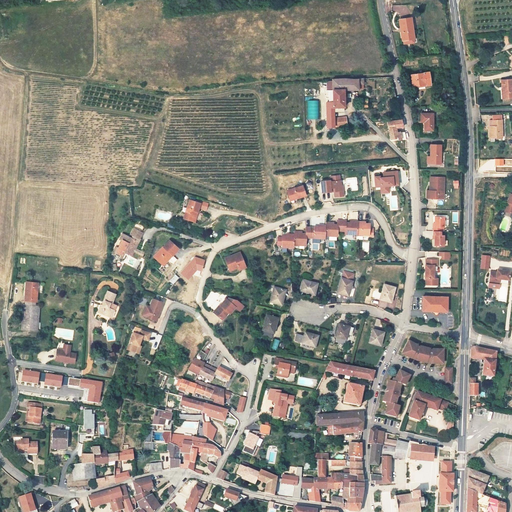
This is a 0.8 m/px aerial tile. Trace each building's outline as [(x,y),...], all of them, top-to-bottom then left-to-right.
[(413,41),(411,18),(399,20),(401,42),(413,41)] [(430,84),(428,72),(411,74),(412,85),(418,84),(419,87),(419,89),(426,88),(426,85),(430,84)] [(328,127),(348,124),(347,115),(333,117),(333,112),(343,111),(343,107),(344,107),(343,90),(357,89),(358,89),(358,84),(363,84),(362,78),(347,80),(342,79),(331,80),(333,100),(327,101),(328,127)] [(511,83),(511,79),(501,80),(502,98),(511,97),(511,83)] [(318,101),(308,100),(308,119),(318,119),(318,101)] [(426,132),(433,132),(432,113),(421,114),(421,123),(426,123),(426,132)] [(489,126),(489,139),(502,139),(502,116),(493,116),(493,126),(489,126)] [(404,133),(402,132),(401,132),(397,133),(396,127),(402,126),(400,119),(388,121),(392,143),(405,140),(404,136),(404,133)] [(439,164),(440,145),(431,145),(430,163),(439,164)] [(383,176),(374,176),(375,187),(380,187),(381,194),(390,193),(389,186),(394,186),(399,185),(397,171),(382,172),(383,176)] [(330,180),(320,181),(321,193),(331,192),(333,192),(334,197),(344,196),(343,185),(341,185),(341,180),(340,180),(339,175),(330,176),(330,180)] [(444,177),(430,177),(430,190),(427,190),(427,198),(444,199),(444,177)] [(286,194),(289,201),(290,203),(296,200),(305,197),(301,188),(286,194)] [(183,222),(192,225),(195,214),(198,215),(200,207),(189,203),(183,222)] [(433,227),(433,236),(434,236),(434,239),(434,246),(443,246),(443,236),(440,236),(440,228),(444,228),(444,217),(434,217),(434,224),(434,227),(433,227)] [(325,226),(325,236),(337,237),(337,231),(341,231),(341,221),(337,221),(337,226),(333,225),(330,225),(330,224),(325,223),(325,226)] [(341,221),(341,231),(345,231),(345,235),(357,235),(357,222),(353,222),(352,223),(350,223),(345,223),(345,221),(341,221)] [(358,221),(357,235),(368,235),(369,236),(373,236),(373,228),(369,228),(370,223),(366,222),(366,221),(358,221)] [(310,228),(309,239),(325,239),(325,236),(325,226),(321,226),(321,228),(318,227),(314,227),(314,228),(310,228)] [(113,257),(120,261),(123,255),(125,256),(129,258),(133,249),(136,251),(139,245),(136,244),(138,241),(139,242),(145,230),(140,227),(140,229),(136,227),(131,238),(133,239),(132,242),(123,237),(121,243),(123,244),(119,252),(117,251),(113,257)] [(294,235),(293,246),(305,246),(305,238),(309,239),(310,228),(306,228),(305,235),(301,235),(298,234),(298,233),(294,233),(294,235)] [(138,241),(136,244),(139,245),(147,231),(145,230),(139,242),(138,241)] [(277,238),(277,246),(281,246),(281,248),(293,249),(293,246),(294,235),(289,235),(289,237),(286,237),(282,237),(282,239),(277,238)] [(175,261),(181,254),(172,245),(156,261),(163,269),(173,259),(175,261)] [(133,249),(129,258),(132,259),(134,255),(143,259),(144,256),(136,252),(136,251),(133,249)] [(239,266),(241,269),(241,270),(248,267),(241,253),(227,260),(232,270),(239,266)] [(490,255),(482,254),(480,268),(489,269),(490,255)] [(195,256),(180,272),(188,279),(197,270),(201,271),(205,260),(195,256)] [(173,259),(163,269),(164,270),(175,261),(173,259)] [(426,278),(425,285),(435,285),(435,278),(434,278),(434,271),(434,267),(437,267),(437,260),(426,259),(426,265),(426,269),(425,269),(425,278),(426,278)] [(489,282),(496,283),(497,280),(500,280),(501,279),(510,279),(510,271),(497,270),(497,272),(490,272),(489,282)] [(174,274),(169,281),(173,284),(178,277),(174,274)] [(341,277),(337,292),(347,294),(351,279),(341,277)] [(160,291),(167,281),(164,279),(157,289),(160,291)] [(302,280),(300,291),(314,294),(317,284),(302,280)] [(384,285),(381,299),(390,302),(394,287),(384,285)] [(40,287),(31,287),(30,295),(28,295),(27,304),(38,305),(40,287)] [(277,290),(273,304),(273,306),(277,307),(278,306),(283,307),(287,292),(277,290)] [(101,307),(99,314),(111,320),(114,312),(116,307),(112,306),(116,298),(108,295),(104,303),(105,303),(103,308),(101,307)] [(447,298),(423,296),(422,311),(446,312),(447,298)] [(221,306),(215,313),(223,321),(230,314),(231,315),(237,309),(241,313),(245,309),(238,303),(230,300),(228,298),(227,300),(227,301),(222,306),(221,306)] [(386,309),(388,303),(376,299),(374,304),(386,309)] [(149,309),(146,319),(151,321),(153,317),(157,318),(162,304),(152,301),(149,309)] [(25,308),(23,333),(40,335),(42,310),(25,308)] [(264,333),(263,337),(274,340),(279,321),(269,318),(265,333),(264,333)] [(339,323),(336,337),(346,339),(348,333),(351,334),(353,326),(339,323)] [(128,350),(136,352),(138,345),(139,346),(141,341),(141,339),(142,338),(148,340),(150,333),(140,330),(139,335),(133,333),(128,350)] [(373,330),(370,343),(380,345),(383,332),(373,330)] [(304,344),(303,348),(311,350),(312,347),(317,348),(319,337),(306,334),(304,344)] [(414,358),(427,361),(429,362),(443,362),(443,348),(433,348),(433,349),(431,349),(430,349),(430,348),(420,345),(420,346),(417,345),(417,344),(408,340),(402,352),(414,358)] [(64,354),(58,353),(58,354),(62,355),(63,356),(66,356),(67,355),(67,353),(66,352),(67,348),(65,347),(64,354)] [(482,376),(492,377),(494,353),(473,347),(471,348),(469,348),(469,358),(483,361),(482,376)] [(62,355),(58,354),(57,364),(66,365),(70,365),(76,366),(77,356),(71,356),(72,348),(67,348),(66,352),(67,353),(67,355),(66,356),(63,356),(62,355)] [(200,375),(205,363),(195,358),(189,369),(200,375)] [(285,362),(277,360),(276,367),(280,368),(278,375),(289,378),(290,375),(295,376),(298,366),(284,362),(285,362)] [(205,363),(200,375),(206,378),(210,371),(215,374),(217,370),(205,363)] [(331,364),(328,370),(326,373),(330,374),(370,380),(369,382),(373,382),(373,380),(375,373),(375,372),(352,368),(331,364)] [(206,378),(211,381),(215,374),(227,381),(230,375),(231,374),(219,367),(217,370),(215,374),(210,371),(206,378)] [(60,387),(61,376),(22,371),(20,381),(60,387)] [(405,386),(406,383),(409,376),(399,371),(395,378),(393,382),(388,381),(382,402),(387,403),(386,410),(385,414),(396,417),(397,413),(399,407),(395,406),(397,398),(398,399),(400,389),(401,385),(405,386)] [(473,380),(468,379),(467,396),(475,397),(476,385),(473,385),(473,380)] [(187,381),(184,380),(182,387),(187,389),(194,392),(195,390),(204,395),(206,388),(203,387),(195,384),(187,381)] [(204,382),(203,387),(206,388),(213,391),(214,391),(215,387),(204,382)] [(78,396),(96,399),(98,387),(80,384),(78,396)] [(348,384),(344,402),(360,406),(362,397),(365,398),(366,394),(363,394),(364,387),(348,384)] [(213,391),(211,397),(214,398),(213,400),(223,404),(223,397),(223,395),(229,397),(230,393),(223,390),(215,387),(214,391),(213,391)] [(206,388),(204,395),(205,395),(211,397),(213,391),(206,388)] [(273,415),(279,416),(284,418),(288,402),(286,400),(287,395),(281,394),(281,390),(271,389),(269,398),(275,400),(274,403),(275,405),(273,415)] [(446,411),(449,403),(417,392),(408,417),(418,421),(424,405),(437,410),(438,408),(446,411)] [(237,412),(242,411),(246,398),(241,397),(237,412)] [(182,405),(203,410),(205,403),(183,398),(182,405)] [(202,415),(202,420),(203,423),(203,430),(204,435),(212,440),(217,429),(211,424),(209,417),(225,421),(227,410),(223,408),(205,403),(203,410),(202,415)] [(34,415),(33,422),(43,423),(46,408),(32,406),(32,410),(34,411),(34,415)] [(316,416),(317,426),(332,425),(364,422),(364,421),(366,411),(320,416),(321,407),(316,406),(315,407),(315,415),(315,416),(316,416)] [(163,425),(168,425),(169,420),(171,420),(172,413),(171,413),(172,409),(166,408),(165,412),(156,409),(152,425),(155,425),(163,425)] [(92,414),(92,410),(84,410),(84,426),(80,425),(78,431),(78,434),(86,434),(86,435),(94,435),(94,414),(92,414)] [(236,426),(237,421),(227,417),(226,422),(236,426)] [(333,434),(363,431),(364,422),(332,425),(333,434)] [(272,426),(262,424),(261,432),(255,431),(254,431),(253,432),(252,433),(252,434),(250,433),(246,441),(246,442),(245,445),(246,446),(244,451),(254,456),(258,446),(256,445),(260,437),(258,436),(259,434),(259,433),(264,434),(270,435),(272,426)] [(152,425),(150,425),(145,442),(151,442),(153,431),(155,430),(155,425),(152,425)] [(368,443),(373,444),(379,445),(395,448),(396,442),(384,440),(385,433),(370,430),(368,443)] [(170,443),(175,445),(178,446),(180,442),(191,446),(190,441),(190,437),(191,436),(171,434),(171,432),(165,431),(162,436),(166,443),(170,443)] [(56,433),(55,451),(69,452),(70,434),(56,433)] [(204,450),(205,444),(190,441),(191,446),(188,468),(189,468),(193,470),(197,448),(204,450)] [(409,444),(406,458),(412,459),(417,459),(418,457),(432,459),(433,455),(434,455),(435,447),(422,444),(419,444),(419,443),(410,441),(410,443),(409,444)] [(27,454),(31,455),(31,458),(36,458),(40,458),(40,445),(31,445),(31,442),(25,443),(24,445),(18,445),(19,455),(19,456),(27,456),(27,454)] [(188,468),(191,446),(180,442),(178,446),(180,448),(180,453),(180,459),(179,466),(185,467),(188,468)] [(377,455),(381,455),(388,456),(398,457),(406,458),(409,444),(396,442),(395,448),(379,445),(377,455)] [(170,443),(170,468),(179,466),(180,459),(173,459),(175,445),(170,443)] [(345,460),(350,460),(362,460),(362,443),(361,443),(351,443),(350,455),(345,455),(345,460)] [(214,454),(219,457),(220,452),(215,448),(212,445),(205,444),(204,450),(203,452),(208,453),(214,454)] [(370,457),(370,464),(375,464),(377,455),(379,445),(373,444),(370,457)] [(93,454),(82,454),(82,463),(94,462),(94,464),(109,463),(109,465),(114,465),(113,475),(109,476),(96,479),(97,485),(97,487),(115,481),(114,473),(115,461),(119,461),(119,453),(108,454),(108,457),(101,458),(100,454),(99,447),(93,447),(92,449),(93,454)] [(114,473),(115,481),(116,482),(129,477),(128,472),(120,474),(120,460),(134,459),(133,449),(123,451),(123,453),(119,453),(119,461),(115,461),(114,473)] [(389,482),(389,464),(388,456),(381,455),(382,472),(370,472),(371,480),(374,480),(374,483),(389,482)] [(149,466),(162,464),(161,457),(150,458),(148,466),(149,466)] [(316,459),(315,474),(322,474),(323,464),(323,459),(316,459)] [(342,470),(342,473),(363,473),(362,469),(362,467),(362,460),(350,460),(350,467),(344,467),(344,470),(342,470)] [(444,461),(444,473),(440,474),(440,490),(442,491),(442,503),(445,503),(445,510),(450,510),(450,492),(450,491),(453,491),(453,474),(451,474),(452,461),(444,461)] [(96,478),(94,464),(94,462),(82,463),(73,465),(74,481),(96,478)] [(267,482),(265,492),(275,494),(279,477),(244,464),(243,467),(241,467),(238,475),(244,477),(243,479),(256,484),(257,479),(267,482)] [(479,496),(486,477),(470,469),(466,468),(465,491),(479,496)] [(218,478),(223,480),(227,472),(222,469),(218,478)] [(363,476),(363,473),(342,473),(331,472),(331,474),(322,474),(315,474),(315,476),(300,476),(300,486),(310,487),(310,500),(317,501),(319,501),(322,502),(324,502),(329,503),(333,504),(335,505),(337,505),(339,506),(341,506),(343,508),(343,502),(344,497),(347,497),(346,481),(354,481),(354,476),(363,476)] [(297,485),(298,477),(283,475),(282,483),(297,485)] [(150,491),(153,487),(150,476),(133,480),(138,495),(150,491)] [(347,497),(361,497),(362,492),(363,489),(363,486),(363,484),(363,482),(363,476),(354,476),(354,481),(346,481),(347,497)] [(195,486),(189,498),(198,501),(205,486),(198,482),(197,486),(195,486)] [(121,501),(126,500),(129,498),(125,485),(90,495),(93,507),(110,502),(112,511),(120,511),(123,509),(121,501)] [(246,496),(225,489),(222,497),(228,498),(227,500),(228,502),(231,502),(233,505),(246,496)] [(425,497),(424,497),(423,491),(421,492),(421,490),(413,491),(414,498),(413,499),(408,494),(396,496),(397,511),(421,511),(421,508),(425,507),(427,506),(428,505),(428,504),(428,502),(428,501),(427,499),(426,498),(425,497)] [(150,491),(138,495),(135,496),(137,502),(152,494),(150,491)] [(502,511),(503,506),(479,496),(465,491),(464,511),(502,511)] [(35,507),(31,494),(19,497),(23,511),(37,511),(36,507),(35,507)] [(160,504),(152,494),(137,502),(139,507),(142,510),(144,511),(143,511),(152,511),(159,506),(160,504)] [(128,511),(133,510),(129,498),(126,500),(121,501),(123,509),(124,511),(128,511)] [(189,498),(184,509),(189,511),(192,511),(196,506),(201,509),(203,504),(198,501),(189,498)] [(68,511),(78,506),(75,499),(64,505),(68,511)]
